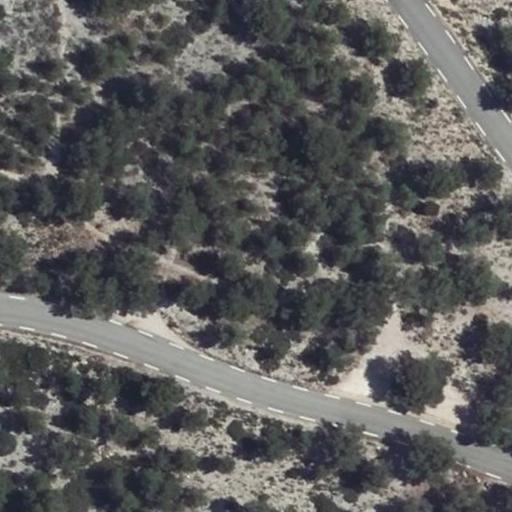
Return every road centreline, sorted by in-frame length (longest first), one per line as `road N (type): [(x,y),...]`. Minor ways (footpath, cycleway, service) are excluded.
road 1 (tertiary): [(511,464),(253,387),(89,327),(0,307)]
road 2 (tertiary): [(405,0),(511,147)]
